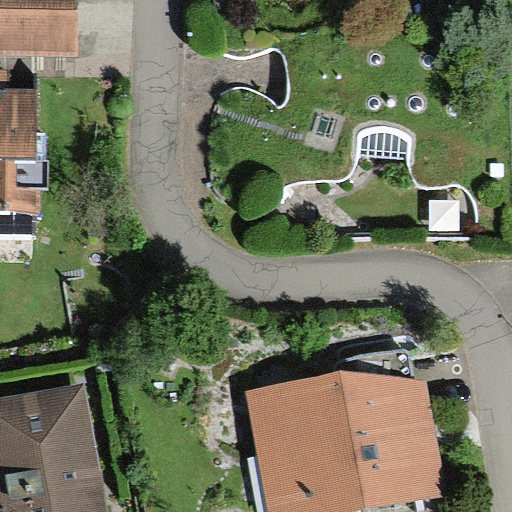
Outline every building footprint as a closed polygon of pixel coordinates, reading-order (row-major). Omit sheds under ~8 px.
[(76,0),(0,0),(0,57),(78,56),(76,0)] [(201,0),(206,34),(228,53),(243,56),(262,52),(277,51),(277,37),(267,29),(258,12),(256,0),(201,0)] [(277,37),(277,51),(283,55),(286,59),(289,73),(289,83),(290,90),(289,101),(284,107),(279,108),(275,104),(271,99),(248,88),(238,89),(224,94),(213,117),(214,162),(216,185),(235,198),(246,214),(261,211),(285,191),(310,186),(342,184),(353,175),(358,158),(360,146),(365,137),(382,135),(396,135),(408,145),(410,160),(412,176),(419,190),(440,193),(461,191),(473,198),(477,213),(477,225),(511,227),(511,146),(510,90),(456,60),(441,43),(420,39),(277,37)] [(0,214),(39,214),(39,89),(0,88),(0,214)] [(247,393),(269,511),(362,511),(449,494),(426,385),(414,379),(409,355),(404,352),(347,362),(338,375),(247,393)] [(0,511),(110,511),(87,387),(0,402),(0,511)]
